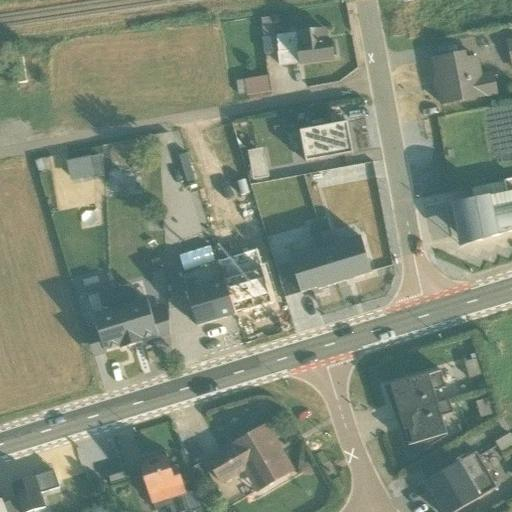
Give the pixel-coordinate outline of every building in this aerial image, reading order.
[(272,18),(259,20),(265,56),(277,54),(280,67),(333,60),(332,58),(336,57),(334,44),(331,44),(330,42),(325,43),(324,31),(275,37),(272,18)] [(431,60),(440,106),(478,99),(497,95),(492,73),(481,75),(477,56),(467,58),(466,53),(431,60)] [(22,60),(13,61),(16,85),(26,83),(22,60)] [(271,94),(268,77),(236,81),(238,95),(246,94),(246,97),(271,94)] [(305,164),(353,155),(347,124),(299,132),(305,164)] [(98,157),(67,163),(71,182),(100,176),(98,157)] [(506,194),(451,206),(459,249),(511,231),(511,180),(503,183),(506,194)] [(320,251),(331,287),(371,275),(360,239),(320,251)] [(256,251),(219,263),(235,316),(272,305),(256,251)] [(331,287),(320,251),(290,260),(300,294),(317,289),(317,291),(331,287)] [(197,328),(235,316),(219,263),(181,274),(197,328)] [(131,285),(114,291),(131,347),(141,344),(141,341),(156,337),(157,340),(169,336),(168,311),(151,317),(146,300),(136,303),(131,285)] [(106,352),(120,347),(121,350),(131,347),(114,291),(98,295),(104,313),(93,316),(98,332),(86,336),(93,359),(106,355),(106,352)] [(474,360),(463,364),(468,381),(480,376),(474,360)] [(384,390),(395,421),(450,400),(440,371),(384,390)] [(461,430),(450,400),(395,421),(408,460),(461,430)] [(488,401),(476,405),(481,419),(492,415),(488,401)] [(292,473),(265,427),(207,459),(222,486),(243,474),(255,494),(292,473)] [(511,440),(509,435),(495,443),(502,454),(511,447),(511,440)] [(476,453),(423,484),(440,511),(459,511),(498,489),(476,453)] [(168,507),(169,511),(200,511),(200,509),(190,511),(176,467),(168,470),(164,456),(140,463),(155,511),(168,507)] [(54,472),(12,485),(16,500),(3,505),(5,511),(36,511),(46,509),(45,505),(63,500),(54,472)]
